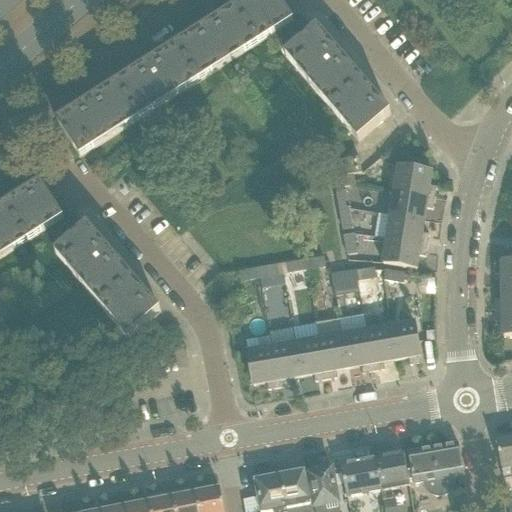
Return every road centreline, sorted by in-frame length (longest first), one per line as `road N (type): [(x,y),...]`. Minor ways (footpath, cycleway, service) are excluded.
road 1 (residential): [(227,441),(203,322),(74,170)]
road 2 (tertiary): [(227,441),(464,401)]
road 3 (residential): [(473,170),(314,0)]
road 4 (tertiary): [(464,401),(457,307),(473,170)]
road 5 (tertiary): [(0,483),(227,441)]
